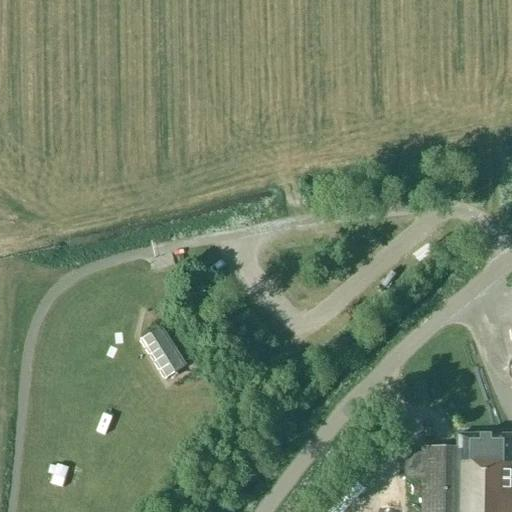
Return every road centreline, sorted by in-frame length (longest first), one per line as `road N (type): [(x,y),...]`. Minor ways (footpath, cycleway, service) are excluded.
road 1 (unclassified): [(265,511),(363,392),(511,260)]
road 2 (unclassified): [(240,232),(386,209),(457,207),(478,216),(511,258)]
